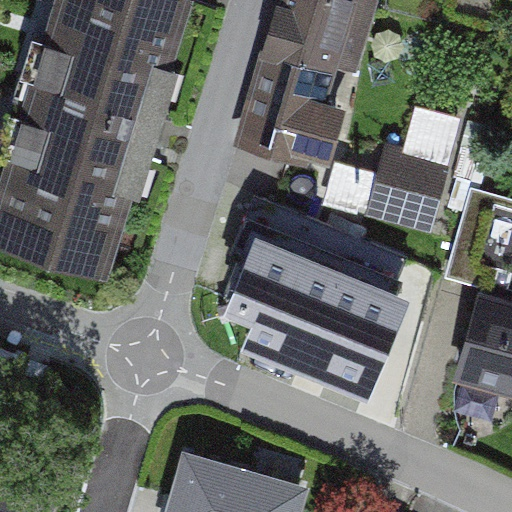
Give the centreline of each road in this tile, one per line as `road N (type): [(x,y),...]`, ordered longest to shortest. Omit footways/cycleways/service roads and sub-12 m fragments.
road 1 (residential): [(511,508),(152,357)]
road 2 (residential): [(152,357),(257,0)]
road 3 (residential): [(152,357),(0,305)]
road 4 (residential): [(110,511),(152,357)]
